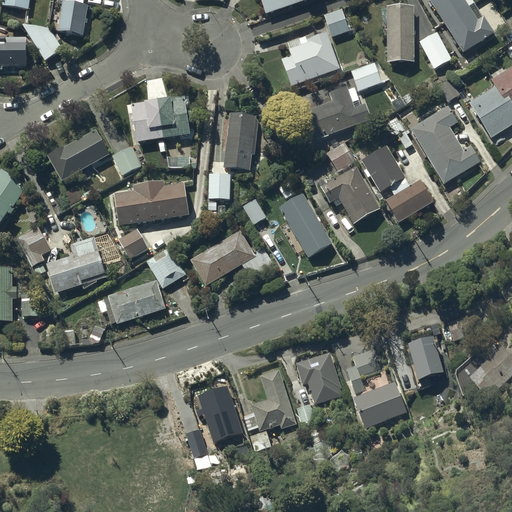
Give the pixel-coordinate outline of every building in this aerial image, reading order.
[(30,0),(2,0),(2,8),(29,12),(30,0)] [(59,0),(59,6),(62,6),(58,34),(83,38),(88,8),(84,7),(85,0),(59,0)] [(258,0),(265,17),(311,0),(258,0)] [(427,0),(430,4),(427,5),(430,9),(432,8),(453,41),(451,43),(454,48),(456,47),(463,56),(494,36),(483,19),(477,23),(468,9),(473,6),(469,0),(427,0)] [(414,65),(413,9),(386,9),(386,11),(380,11),(381,28),(387,28),(387,65),(414,65)] [(346,10),(323,17),(331,41),(354,33),(346,10)] [(49,31),(22,28),(46,64),(63,53),(49,31)] [(451,62),(437,35),(419,45),(433,72),(451,62)] [(290,59),(280,63),(291,90),(339,72),(325,36),(310,42),(311,45),(288,53),(290,59)] [(0,68),(27,68),(27,40),(0,40),(0,68)] [(375,65),(351,73),(358,94),(385,85),(384,84),(388,82),(383,65),(376,67),(375,65)] [(511,67),(507,71),(505,69),(490,78),(493,82),(491,83),(495,90),(469,107),(491,142),(511,128),(511,67)] [(451,82),(438,88),(447,105),(460,98),(451,82)] [(329,97),(332,104),(301,115),(310,145),(370,124),(365,107),(354,111),(352,104),(358,102),(354,90),(347,92),(347,91),(329,97)] [(132,107),(137,145),(191,138),(189,126),(192,126),(190,113),(187,114),(185,99),(132,107)] [(457,125),(447,109),(409,133),(444,187),(480,165),(470,149),(463,153),(449,130),(457,125)] [(257,120),(230,117),(224,170),(250,173),(252,157),(255,158),(258,135),(255,134),(257,120)] [(397,120),(388,125),(395,138),(404,133),(397,120)] [(48,158),(62,184),(110,158),(96,133),(65,151),(64,149),(48,158)] [(132,149),(112,159),(122,178),(142,169),(132,149)] [(398,226),(434,205),(420,183),(410,190),(386,149),(361,165),(366,173),(363,174),(367,181),(370,180),(380,196),(389,191),(394,199),(385,205),(398,226)] [(343,152),(328,160),(337,174),(354,164),(350,157),(347,159),(343,152)] [(167,160),(169,171),(197,171),(197,165),(191,166),(191,160),(167,160)] [(378,211),(355,171),(341,179),(340,178),(335,181),(336,182),(320,191),(329,207),(339,201),(353,226),(378,211)] [(0,230),(27,190),(1,172),(0,173),(0,230)] [(231,178),(208,177),(208,213),(217,213),(217,202),(231,202),(231,178)] [(114,197),(119,229),(189,218),(184,186),(164,189),(163,184),(134,189),(134,194),(114,197)] [(274,191),(257,201),(263,210),(279,200),(274,191)] [(279,215),(286,226),(280,231),(297,255),(302,252),(308,260),(332,246),(303,200),(279,215)] [(255,202),(242,210),(253,228),(266,221),(255,202)] [(27,216),(32,226),(42,221),(38,211),(27,216)] [(39,230),(17,241),(37,279),(47,273),(43,265),(45,264),(42,258),(51,254),(39,230)] [(137,232),(118,242),(129,262),(148,252),(137,232)] [(273,267),(263,250),(252,257),(239,235),(191,264),(205,288),(242,267),(250,281),(273,267)] [(47,267),(56,296),(107,280),(95,240),(71,247),(74,258),(47,267)] [(170,251),(147,265),(163,291),(186,277),(170,251)] [(0,271),(0,324),(12,325),(13,302),(17,302),(17,290),(13,290),(12,271),(0,271)] [(117,325),(118,327),(166,312),(158,285),(98,304),(102,316),(108,315),(111,327),(117,325)] [(37,297),(22,297),(23,319),(37,319),(37,297)] [(472,337),(468,326),(470,325),(468,320),(465,320),(447,326),(453,343),(472,337)] [(356,369),(346,372),(355,397),(366,393),(360,379),(381,371),(373,350),(352,358),(356,369)] [(511,379),(511,359),(502,350),(469,381),(478,391),(477,392),(489,403),(511,379)] [(330,356),(296,367),(302,389),(308,387),(314,408),(343,399),(330,356)] [(279,373),(259,379),(267,403),(251,409),(254,416),(244,420),(248,434),(259,430),(260,434),(280,428),(281,431),(297,426),(279,373)] [(368,396),(353,402),(364,432),(406,416),(394,385),(384,390),(383,388),(367,394),(368,396)] [(311,408),(296,412),(301,429),(315,425),(311,408)] [(266,434),(249,440),(254,453),(271,448),(266,434)]
